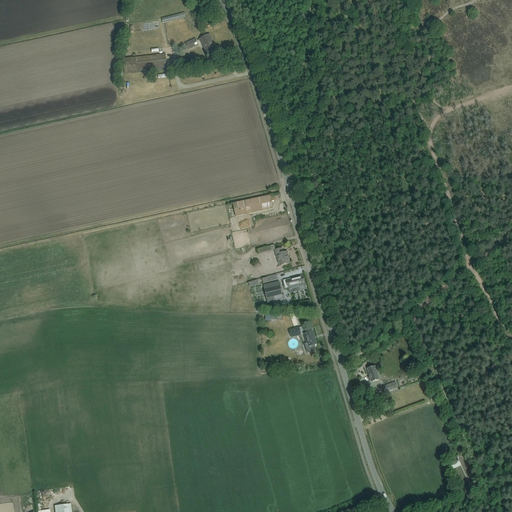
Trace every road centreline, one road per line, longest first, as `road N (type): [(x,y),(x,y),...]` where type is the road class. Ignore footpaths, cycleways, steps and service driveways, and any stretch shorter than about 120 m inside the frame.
road 1 (tertiary): [(380,499),(254,68),(221,0)]
road 2 (track): [(409,313),(488,493)]
road 3 (track): [(450,116),(416,90),(355,107),(289,109)]
road 4 (track): [(472,264),(341,366)]
road 5 (track): [(417,109),(472,264)]
road 6 (track): [(267,115),(299,105),(312,0)]
road 7 (track): [(476,0),(434,26),(413,96),(417,109)]
